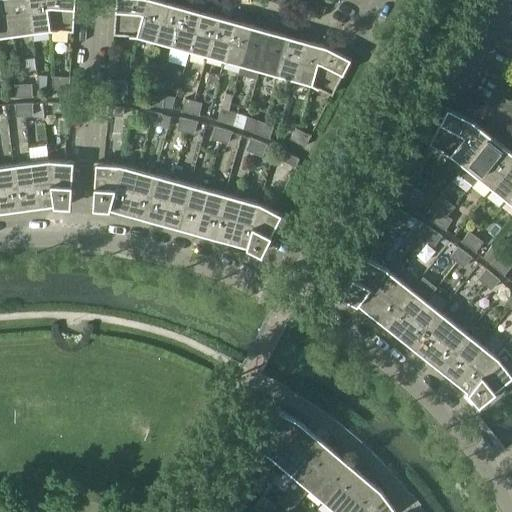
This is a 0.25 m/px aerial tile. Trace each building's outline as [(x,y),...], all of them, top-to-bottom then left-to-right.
[(9,0),(0,0),(0,35),(14,34),(9,0)] [(9,0),(14,34),(32,31),(27,0),(9,0)] [(45,0),(27,0),(32,31),(50,29),(45,0)] [(45,0),(50,29),(73,31),(75,0),(45,0)] [(137,35),(147,0),(116,0),(114,33),(137,35)] [(166,1),(162,0),(147,0),(137,35),(155,40),(166,1)] [(310,0),(305,10),(313,14),(318,3),(312,0),(310,0)] [(155,40),(172,45),(183,6),(166,1),(155,40)] [(318,3),(313,14),(320,18),(326,7),(318,3)] [(190,49),(200,10),(183,6),(172,45),(190,49)] [(190,49),(207,54),(218,15),(200,10),(190,49)] [(224,59),(235,20),(218,15),(207,54),(224,59)] [(224,59),(241,64),(252,25),(235,20),(224,59)] [(256,78),(259,68),(270,30),(252,25),(241,64),(239,73),(256,78)] [(259,68),(276,73),(287,34),(270,30),(259,68)] [(276,73),(294,78),(304,39),(287,34),(276,73)] [(294,78),(311,83),(322,44),(304,39),(294,78)] [(325,45),(322,44),(311,83),(332,94),(350,57),(330,47),(325,45)] [(38,74),(39,87),(40,87),(47,88),(48,75),(39,74),(38,74)] [(52,88),(61,89),(62,77),(53,76),(52,88)] [(62,77),(61,89),(69,90),(70,77),(62,77)] [(110,92),(118,93),(119,80),(111,80),(110,92)] [(127,81),(119,80),(118,93),(127,93),(127,81)] [(24,96),(23,84),(15,84),(15,97),(24,96)] [(32,84),(23,84),(24,96),(32,96),(32,84)] [(156,93),(148,91),(145,103),(154,105),(156,93)] [(164,94),(156,93),(154,105),(162,106),(164,94)] [(498,108),(505,112),(510,101),(503,97),(498,108)] [(193,100),(185,98),(182,110),(190,112),(193,100)] [(201,102),(193,100),(190,112),(198,114),(201,102)] [(25,115),(24,103),(16,104),(16,116),(25,115)] [(32,103),(24,103),(25,115),(33,115),(32,103)] [(68,104),(53,103),(53,111),(67,112),(68,104)] [(123,107),(109,106),(108,114),(123,115),(123,107)] [(470,118),(448,107),(429,144),(450,154),(475,122),(470,118)] [(217,120),(226,122),(229,110),(221,108),(217,120)] [(153,111),(144,110),(142,122),(150,123),(153,111)] [(229,110),(226,122),(233,125),(237,113),(229,110)] [(161,113),(153,111),(150,123),(159,125),(161,113)] [(186,131),(189,119),(181,117),(178,129),(186,131)] [(197,121),(189,119),(186,131),(194,133),(197,121)] [(265,123),(257,120),(253,131),(261,134),(265,123)] [(489,133),(475,122),(450,154),(464,165),(489,133)] [(273,126),(265,123),(261,134),(269,137),(273,126)] [(212,138),(220,141),(224,129),(215,126),(212,138)] [(290,139),(298,142),(303,131),(296,128),(290,139)] [(224,129),(220,141),(228,143),(231,131),(224,129)] [(303,131),(298,142),(305,146),(311,135),(303,131)] [(472,185),(478,177),(478,176),(504,145),(489,133),(464,165),(458,173),(472,185)] [(254,152),(258,141),(251,138),(247,149),(254,152)] [(266,144),(258,141),(254,152),(262,155),(266,144)] [(478,176),(478,177),(492,188),(511,162),(511,151),(504,145),(478,176)] [(299,159),(286,152),(282,159),(295,166),(299,159)] [(37,206),(55,203),(49,159),(45,159),(31,161),(37,206)] [(51,159),(49,159),(55,203),(70,204),(73,160),(51,159)] [(31,161),(13,163),(19,208),(37,206),(31,161)] [(93,206),(108,207),(120,164),(117,163),(96,162),(93,206)] [(511,162),(492,188),(506,199),(511,191),(511,162)] [(0,203),(1,210),(19,208),(13,163),(0,164),(0,203)] [(138,169),(120,164),(108,207),(126,212),(138,169)] [(126,212),(143,217),(155,173),(138,169),(126,212)] [(173,178),(155,173),(143,217),(161,221),(173,178)] [(161,221),(178,226),(190,183),(173,178),(161,221)] [(207,188),(190,183),(178,226),(195,231),(207,188)] [(403,196),(410,200),(415,188),(408,185),(403,196)] [(195,231),(212,236),(224,193),(207,188),(195,231)] [(415,188),(410,200),(418,204),(424,192),(415,188)] [(242,197),(224,193),(212,236),(230,241),(242,197)] [(230,241),(247,245),(259,202),(242,197),(230,241)] [(281,213),(259,202),(247,245),(261,252),(281,213)] [(397,208),(393,216),(392,216),(391,216),(386,226),(391,228),(396,217),(406,222),(410,215),(397,208)] [(445,214),(438,210),(431,220),(438,224),(445,214)] [(452,219),(445,214),(438,224),(445,229),(452,219)] [(427,241),(434,230),(417,220),(405,237),(422,248),(427,241)] [(434,230),(427,241),(434,245),(441,235),(434,230)] [(476,236),(469,231),(462,241),(468,246),(476,236)] [(476,236),(468,246),(475,251),(483,241),(476,236)] [(491,263),(497,269),(505,259),(500,255),(504,251),(494,243),(483,257),(491,263)] [(457,261),(464,252),(458,247),(451,256),(457,261)] [(471,257),(464,252),(457,261),(464,266),(471,257)] [(342,294),(357,302),(384,266),(362,255),(342,294)] [(505,259),(497,269),(504,274),(511,265),(505,259)] [(384,266),(357,302),(370,312),(398,277),(384,266)] [(485,283),(493,274),(486,269),(478,278),(485,283)] [(499,279),(493,274),(485,283),(491,289),(499,279)] [(412,288),(398,277),(370,312),(384,324),(412,288)] [(426,299),(412,288),(384,324),(398,335),(426,299)] [(440,311),(426,299),(398,335),(412,346),(440,311)] [(454,322),(440,311),(412,346),(426,357),(454,322)] [(468,333),(454,322),(426,357),(440,368),(468,333)] [(483,344),(468,333),(440,368),(454,380),(483,344)] [(497,356),(483,344),(454,380),(468,391),(497,356)] [(497,356),(468,391),(479,403),(511,375),(511,356),(504,347),(497,356)] [(255,447),(269,454),(297,419),(275,408),(255,447)] [(269,454),(282,465),(312,431),(298,419),(297,419),(269,454)] [(282,465),(296,477),(325,443),(312,431),(282,465)] [(296,477),(310,489),(339,454),(325,443),(296,477)] [(310,489),(324,500),(353,466),(339,454),(310,489)] [(324,500),(337,511),(366,477),(353,466),(324,500)] [(337,511),(361,511),(381,490),(380,489),(366,477),(337,511)] [(226,503),(234,507),(245,486),(238,482),(226,503)] [(247,501),(242,498),(248,488),(245,486),(234,507),(242,511),(247,501)] [(392,511),(396,510),(381,490),(361,511),(392,511)]
